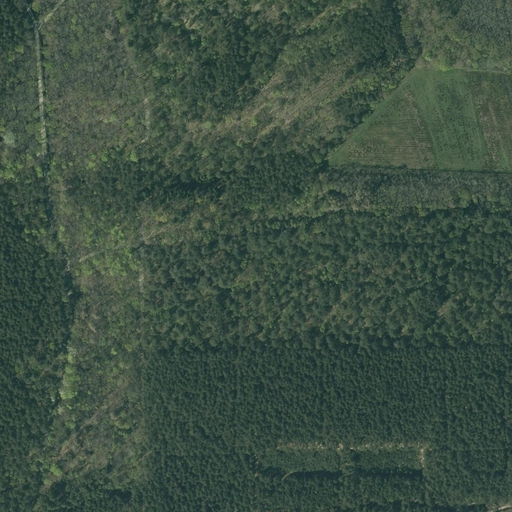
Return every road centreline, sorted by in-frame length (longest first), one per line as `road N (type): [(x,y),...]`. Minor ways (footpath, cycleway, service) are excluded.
road 1 (unknown): [(143,447),(142,243),(290,225),(332,207),(511,206)]
road 2 (unknown): [(68,265),(142,243),(140,160),(150,117),(142,96),(140,0)]
road 3 (track): [(444,340),(142,349)]
road 4 (track): [(237,447),(511,439)]
road 5 (track): [(291,75),(234,126),(175,138),(120,126),(44,126)]
road 6 (track): [(446,445),(444,340),(504,338)]
road 7 (track): [(299,511),(433,498)]
road 8 (track): [(380,241),(351,241),(332,227),(317,161)]
road 9 (track): [(33,511),(144,466)]
